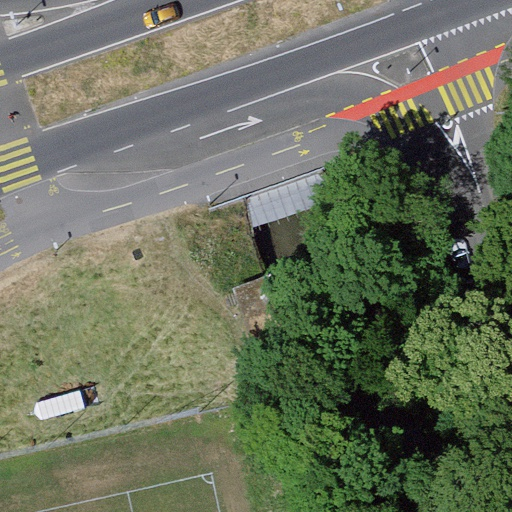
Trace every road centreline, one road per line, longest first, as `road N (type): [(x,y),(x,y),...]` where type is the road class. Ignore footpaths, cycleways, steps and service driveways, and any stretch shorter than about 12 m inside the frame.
road 1 (primary): [(0,175),(483,0)]
road 2 (primary): [(171,0),(0,65)]
